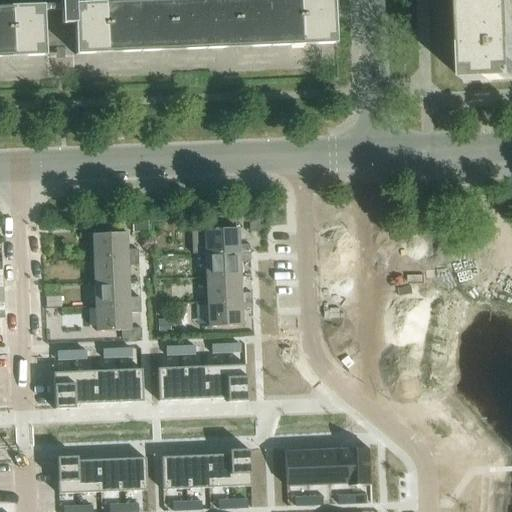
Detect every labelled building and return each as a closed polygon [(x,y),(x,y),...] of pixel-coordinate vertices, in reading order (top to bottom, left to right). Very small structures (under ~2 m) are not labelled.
[(59,0),(60,5),(0,7),(0,58),(46,57),(45,32),(74,31),(76,56),(335,44),(332,0),(194,0),(75,5),(74,0),(59,0)] [(511,37),(511,35),(510,0),(460,0),(463,82),(511,79),(511,37)] [(249,233),(265,232),(264,219),(249,220),(249,233)] [(132,224),(133,234),(149,233),(149,223),(132,224)] [(205,232),(206,256),(250,254),(250,246),(240,247),(239,230),(205,232)] [(139,258),(138,251),(127,251),(126,234),(93,235),(94,260),(139,258)] [(206,256),(207,280),(241,279),(240,262),(251,262),(250,254),(206,256)] [(139,258),(94,260),(95,285),(128,283),(128,267),(139,266),(139,258)] [(207,280),(208,304),(253,302),(252,294),(242,294),(241,279),(207,280)] [(128,283),(95,285),(96,308),(140,306),(140,298),(129,299),(128,283)] [(61,298),(46,298),(46,309),(61,308),(61,298)] [(242,310),(253,309),(253,302),(208,304),(208,328),(243,327),(242,310)] [(142,339),(142,329),(130,330),(130,315),(141,314),(140,306),(96,308),(97,333),(121,332),(122,340),(142,339)] [(170,321),(158,321),(159,338),(171,337),(170,321)] [(240,346),(226,347),(226,355),(241,354),(240,346)] [(226,347),(211,347),(212,355),(226,355),(226,347)] [(181,348),(166,349),(166,357),(181,357),(181,348)] [(195,348),(181,348),(181,357),(195,356),(195,348)] [(133,350),(119,351),(119,359),(133,358),(133,350)] [(119,351),(104,351),(105,360),(119,359),(119,351)] [(88,352),(73,353),(74,361),(88,360),(88,352)] [(73,353),(59,353),(59,361),(74,361),(73,353)] [(247,368),(227,369),(228,401),(228,404),(248,403),(247,368)] [(227,369),(205,370),(206,401),(228,401),(227,369)] [(181,370),(158,371),(159,403),(183,402),(181,370)] [(205,370),(181,370),(183,402),(206,401),(205,370)] [(143,372),(120,373),(121,405),(144,404),(143,372)] [(120,373),(96,374),(97,406),(121,405),(120,373)] [(96,374),(74,375),(76,407),(97,406),(96,374)] [(74,375),(54,375),(55,411),(76,410),(76,407),(74,375)] [(372,450),(352,451),(353,485),(353,488),(374,487),(372,450)] [(250,451),(230,452),(230,455),(231,487),(251,487),(250,451)] [(330,451),(308,452),(309,487),(331,486),(330,451)] [(352,451),(330,451),(331,486),(353,485),(352,451)] [(308,452),(285,453),(286,488),(309,487),(308,452)] [(230,455),(208,456),(210,488),(231,487),(230,455)] [(208,456),(185,457),(186,489),(210,488),(208,456)] [(185,457),(161,458),(162,490),(186,489),(185,457)] [(77,458),(57,459),(59,494),(79,493),(78,461),(77,458)] [(146,459),(123,460),(124,492),(148,491),(146,459)] [(123,460),(99,461),(101,492),(124,492),(123,460)] [(99,461),(78,461),(79,493),(101,492),(99,461)] [(353,497),(339,498),(339,506),(354,505),(353,497)] [(368,497),(353,497),(354,505),(368,505),(368,497)] [(324,498),(310,499),(310,507),(325,506),(324,498)] [(310,499),(295,499),(296,507),(310,507),(310,499)] [(232,501),(217,502),(218,510),(232,509),(232,501)] [(246,501),(232,501),(232,509),(247,509),(246,501)] [(201,502),(187,503),(187,511),(201,511),(201,502)] [(187,503),(172,504),(172,511),(187,511),(187,503)]
